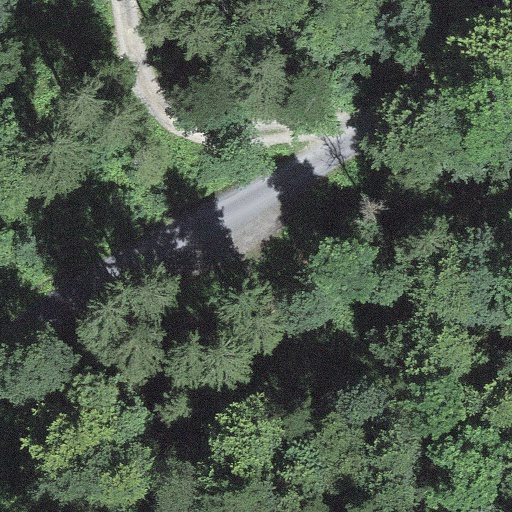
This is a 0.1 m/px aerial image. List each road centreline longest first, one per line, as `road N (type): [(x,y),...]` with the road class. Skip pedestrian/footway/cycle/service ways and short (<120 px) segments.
road 1 (track): [(511,55),(65,293),(0,341)]
road 2 (track): [(123,0),(143,72),(187,129),(365,130)]
